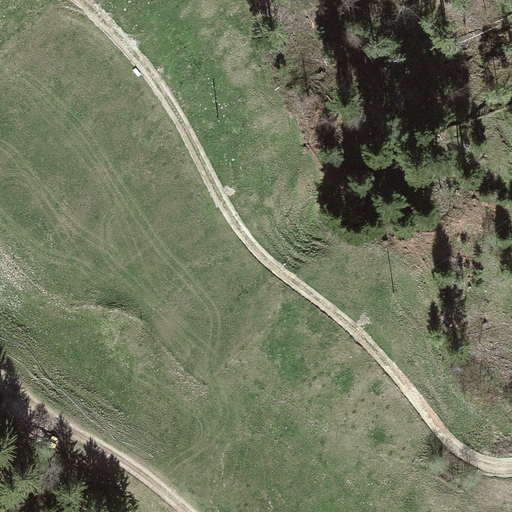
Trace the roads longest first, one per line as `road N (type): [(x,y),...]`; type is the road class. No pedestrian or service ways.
road 1 (track): [(511,471),(467,458),(360,331),(257,245),(231,213),(181,106),(81,0)]
road 2 (track): [(187,511),(0,377)]
